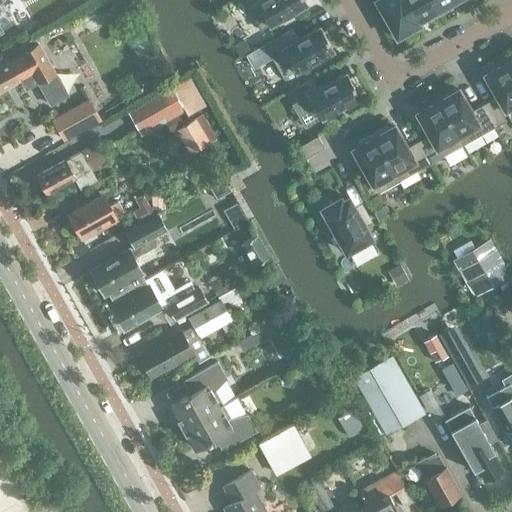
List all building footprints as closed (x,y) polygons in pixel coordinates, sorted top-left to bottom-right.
[(121,0),(112,0),(109,6),(121,14),(128,4),(121,0)] [(244,0),(261,28),(277,19),(280,25),(287,21),(284,15),(306,3),(304,0),(244,0)] [(375,0),(396,36),(418,24),(403,0),(375,0)] [(417,21),(425,16),(427,21),(439,14),(431,0),(403,0),(418,24),(417,21)] [(452,7),(449,2),(453,0),(431,0),(439,14),(452,7)] [(319,26),(298,38),(292,41),(286,31),(292,28),(292,27),(286,31),(286,30),(263,43),(283,77),(298,68),(299,71),(312,65),(310,61),(332,49),(329,44),(332,42),(325,30),(322,31),(319,26)] [(245,38),(228,47),(235,59),(251,50),(245,38)] [(54,69),(38,42),(21,52),(22,53),(11,60),(10,59),(0,65),(0,88),(23,76),(29,85),(54,69)] [(511,52),(503,58),(511,74),(511,52)] [(511,74),(503,58),(489,66),(491,69),(484,73),(511,123),(511,74)] [(326,118),(338,111),(336,108),(358,95),(355,90),(358,88),(352,76),(349,78),(345,72),(318,88),(312,76),(289,89),(301,110),(313,104),(321,117),(324,115),(326,118)] [(128,112),(138,129),(181,105),(185,112),(203,102),(188,77),(128,112)] [(449,89),(435,97),(462,144),(494,126),(481,104),(470,110),(458,88),(451,92),(449,89)] [(428,134),(417,140),(430,162),(462,144),(435,97),(421,104),(423,108),(416,112),(428,134)] [(493,97),(481,104),(494,126),(505,120),(493,97)] [(64,139),(100,119),(88,98),(63,112),(66,117),(56,123),(64,139)] [(196,115),(175,126),(191,155),(212,143),(196,115)] [(385,125),(371,133),(398,181),(430,162),(417,140),(406,146),(394,124),(387,128),(385,125)] [(366,199),(398,181),(371,133),(357,141),(359,144),(352,148),(364,170),(353,176),(366,199)] [(301,159),(324,147),(317,135),(295,147),(301,159)] [(35,173),(47,193),(72,179),(79,189),(97,179),(90,167),(107,157),(97,139),(35,173)] [(216,199),(231,190),(223,175),(208,184),(216,199)] [(164,189),(151,189),(151,209),(165,209),(164,189)] [(104,222),(115,216),(103,195),(93,202),(91,198),(68,212),(81,237),(105,223),(104,222)] [(336,199),(337,200),(325,207),(324,206),(321,208),(346,251),(370,237),(363,224),(370,220),(364,210),(357,214),(348,197),(341,201),(339,197),(336,199)] [(236,224),(249,216),(238,199),(225,207),(236,224)] [(110,297),(145,278),(142,274),(144,273),(132,251),(166,231),(156,213),(125,231),(133,245),(90,270),(103,295),(107,292),(110,297)] [(256,234),(241,242),(254,264),(268,256),(256,234)] [(79,236),(72,240),(78,252),(85,249),(79,236)] [(511,286),(511,277),(489,238),(452,259),(473,297),(498,283),(504,292),(511,286)] [(397,264),(387,270),(394,282),(395,284),(408,277),(400,263),(397,264)] [(145,278),(110,297),(112,301),(108,304),(123,329),(166,304),(174,318),(206,300),(198,286),(194,289),(190,281),(174,290),(161,268),(145,278)] [(188,317),(192,326),(198,335),(230,317),(220,299),(188,317)] [(469,313),(477,330),(491,324),(482,306),(469,313)] [(248,334),(253,343),(275,331),(269,322),(248,334)] [(150,376),(193,352),(181,331),(138,355),(150,376)] [(435,334),(424,340),(435,361),(446,354),(435,334)] [(460,336),(446,344),(469,385),(483,377),(460,336)] [(204,346),(193,352),(198,361),(209,355),(204,346)] [(355,376),(386,438),(426,417),(396,355),(355,376)] [(182,379),(183,381),(192,376),(198,387),(189,392),(169,403),(182,425),(222,402),(215,389),(227,377),(217,360),(182,379)] [(429,391),(419,396),(423,402),(428,411),(437,405),(432,397),(429,391)] [(194,448),(214,437),(223,432),(229,443),(220,448),(221,449),(256,430),(236,394),(222,402),(182,425),(194,448)] [(511,395),(498,404),(511,428),(511,395)] [(290,404),(272,413),(279,426),(297,417),(290,404)] [(352,407),(337,416),(348,435),(363,427),(352,407)] [(482,478),(501,468),(492,451),(473,415),(448,429),(471,471),(477,468),(482,478)] [(295,420),(260,439),(277,471),(312,452),(295,420)] [(423,476),(439,504),(459,492),(444,464),(443,465),(437,453),(435,454),(433,451),(424,456),(424,455),(415,461),(423,476)] [(225,511),(267,511),(255,490),(260,486),(250,468),(222,484),(232,500),(222,506),(225,511)] [(364,504),(368,511),(398,511),(387,491),(392,487),(403,507),(413,501),(394,470),(356,491),(364,504)] [(306,484),(321,511),(332,505),(317,478),(306,484)] [(354,498),(336,508),(338,511),(368,511),(364,504),(359,506),(354,498)]
